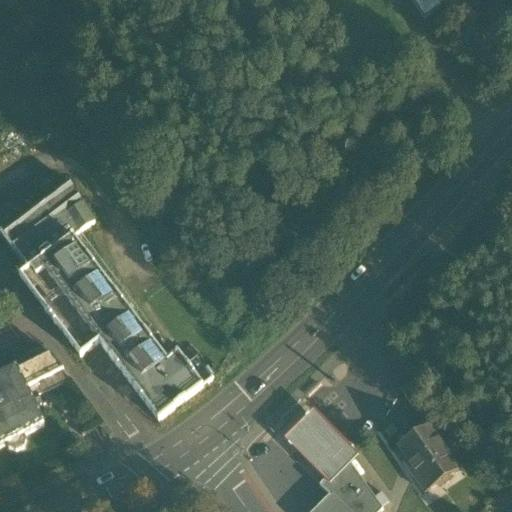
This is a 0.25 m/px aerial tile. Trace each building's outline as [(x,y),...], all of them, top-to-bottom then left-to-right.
[(412,0),(410,1),(424,22),(456,0),(412,0)] [(99,345),(158,424),(202,391),(177,357),(167,365),(74,242),(80,237),(79,237),(95,226),(69,184),(68,185),(51,198),(51,197),(50,198),(50,199),(28,216),(27,215),(26,216),(26,217),(16,225),(15,224),(14,225),(14,226),(4,234),(3,233),(2,234),(21,258),(11,266),(21,279),(20,280),(45,313),(55,327),(81,360),(99,345)] [(0,450),(7,447),(9,452),(17,454),(24,451),(26,443),(24,439),(44,429),(30,402),(69,382),(63,372),(62,370),(53,357),(51,355),(49,357),(16,373),(13,374),(14,374),(0,381),(0,450)] [(400,391),(412,409),(432,396),(419,377),(400,391)] [(358,459),(313,414),(285,442),(330,487),(358,459)] [(412,477),(425,496),(459,474),(428,428),(398,449),(408,463),(410,462),(417,473),(412,477)] [(319,488),(329,498),(344,511),(382,511),(383,511),(350,467),(346,461),(345,462),(346,463),(326,483),(322,487),(321,486),(319,488)] [(374,500),(383,511),(389,504),(382,495),(374,500)] [(344,511),(329,498),(315,511),(344,511)]
